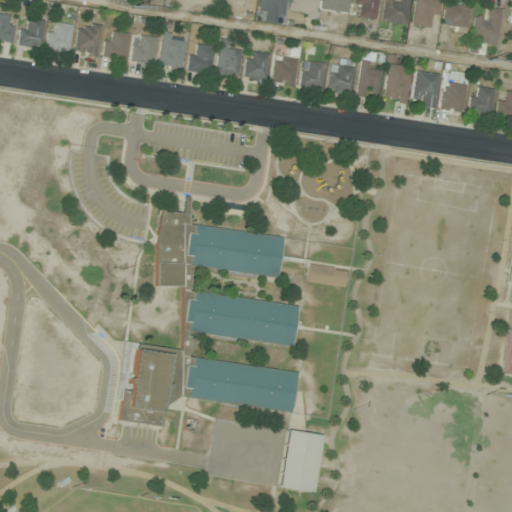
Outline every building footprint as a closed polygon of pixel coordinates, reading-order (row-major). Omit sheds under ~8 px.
[(258,0),(257,12),(282,15),(284,0),(258,0)] [(315,0),(290,0),(288,15),(312,19),(315,0)] [(343,14),(345,0),(320,0),(319,9),(343,14)] [(375,0),(353,0),(351,16),(373,19),(375,0)] [(383,0),(379,21),(403,26),(408,0),(383,0)] [(413,0),(411,26),(435,28),(436,0),(413,0)] [(466,29),(467,3),(443,3),(442,28),(466,29)] [(474,17),(470,41),(494,45),(499,10),(487,8),(485,18),(474,17)] [(0,42),(11,43),(13,16),(0,14),(0,42)] [(43,22),(25,19),(24,27),(19,27),(16,45),(38,49),(43,22)] [(66,53),(71,26),(50,22),(45,49),(66,53)] [(100,27),(78,23),(73,52),(94,56),(100,27)] [(105,31),(102,57),(123,59),(126,33),(105,31)] [(151,65),(155,38),(133,35),(128,61),(151,65)] [(183,39),(161,36),(157,65),(179,68),(183,39)] [(227,40),(218,39),(213,75),(235,78),(239,51),(226,49),(227,40)] [(187,54),(185,71),(207,74),(211,46),(194,44),(193,54),(187,54)] [(265,52),(244,52),(244,81),(265,81),(265,52)] [(370,68),(371,53),(359,52),(356,97),(365,98),(365,95),(377,96),(378,68),(370,68)] [(270,85),(292,87),(295,58),(272,56),(270,85)] [(325,89),(347,93),(353,63),(331,58),(325,89)] [(319,90),(324,65),(302,61),(297,86),(319,90)] [(403,103),(409,68),(387,64),(381,99),(403,103)] [(437,75),(415,71),(409,104),(432,108),(437,75)] [(458,113),(463,86),(443,82),(438,110),(458,113)] [(490,88),(468,88),(468,115),(490,115),(490,88)] [(511,91),(502,92),(502,99),(495,99),(495,119),(511,118),(511,91)] [(290,345),(294,306),(185,293),(188,268),(275,277),(280,237),(185,226),(188,200),(182,199),(181,213),(159,211),(151,285),(182,288),(177,332),(290,345)] [(304,281),(341,288),(344,270),(307,264),(304,281)] [(294,373),(185,358),(186,351),(123,343),(113,421),(158,427),(162,397),(289,413),(294,373)] [(319,436),(284,430),(275,488),(310,493),(319,436)]
